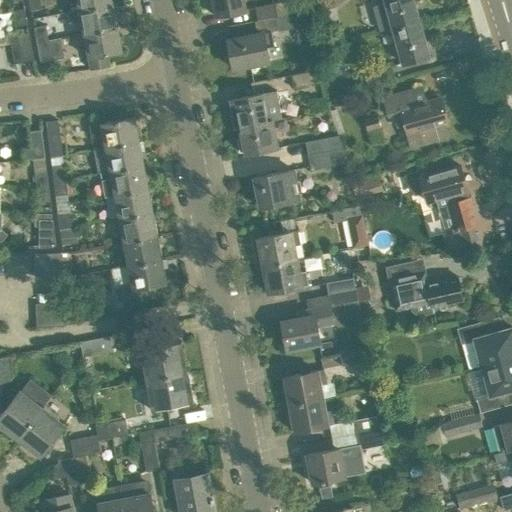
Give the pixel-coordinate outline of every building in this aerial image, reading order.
[(41,0),(27,0),(30,11),(43,8),(41,0)] [(112,0),(77,0),(80,9),(80,10),(113,3),(112,0)] [(244,0),(212,0),(216,16),(246,10),(244,0)] [(277,16),(302,11),(299,0),(293,0),(274,3),(277,16)] [(384,0),(392,28),(420,20),(413,0),(384,0)] [(80,10),(80,9),(67,12),(70,24),(82,22),(84,33),(117,27),(113,3),(80,10)] [(11,12),(13,20),(14,27),(27,24),(24,9),(11,12)] [(302,11),(277,16),(275,17),(277,31),(295,28),(298,42),(310,40),(302,11)] [(430,56),(420,20),(392,28),(402,64),(430,56)] [(37,42),(48,40),(46,25),(34,27),(37,42)] [(122,51),(117,27),(84,33),(89,57),(86,58),(88,69),(109,66),(107,54),(122,51)] [(269,31),(263,32),(228,39),(234,69),(269,62),(266,48),(272,47),(269,31)] [(29,32),(9,35),(0,37),(0,47),(11,45),(14,64),(34,61),(29,32)] [(61,37),(48,40),(37,42),(41,63),(65,58),(61,37)] [(315,56),(308,57),(304,63),(305,70),(317,68),(315,56)] [(395,79),(392,68),(391,64),(363,72),(367,86),(395,79)] [(290,75),(293,88),(322,82),(319,69),(290,75)] [(448,123),(441,98),(429,102),(424,86),(385,97),(391,117),(395,116),(399,128),(407,126),(412,145),(447,136),(444,124),(448,123)] [(241,126),(273,120),(281,118),(277,91),(231,99),(236,127),(241,126)] [(332,98),(334,107),(346,104),(344,96),(332,98)] [(367,132),(381,128),(377,114),(363,119),(367,132)] [(106,148),(139,141),(135,117),(90,126),(92,138),(104,136),(106,148)] [(47,121),(51,157),(63,155),(58,119),(47,121)] [(245,152),(278,146),(273,120),(241,126),(243,137),(237,138),(239,151),(245,150),(245,152)] [(29,132),(31,147),(22,148),(24,160),(32,159),(45,157),(42,131),(29,132)] [(308,156),(342,149),(338,135),(305,141),(308,156)] [(139,141),(106,148),(94,150),(98,173),(101,172),(101,173),(144,165),(139,141)] [(342,149),(308,156),(311,170),(346,163),(342,149)] [(53,182),(66,181),(64,164),(51,166),(53,182)] [(148,188),(144,165),(101,173),(102,180),(104,180),(107,195),(105,195),(105,196),(115,194),(148,188)] [(466,191),(467,191),(460,165),(419,177),(426,202),(436,199),(441,216),(451,214),(456,231),(477,226),(469,198),(468,199),(466,191)] [(293,170),(254,177),(260,206),(299,199),(293,170)] [(36,189),(48,187),(46,171),(34,173),(36,189)] [(69,205),(66,181),(53,182),(57,206),(69,205)] [(398,206),(397,185),(373,186),(374,207),(398,206)] [(50,202),(48,187),(36,189),(38,203),(50,202)] [(148,188),(115,194),(120,218),(153,211),(148,188)] [(69,205),(57,206),(57,213),(59,229),(71,228),(69,205)] [(366,246),(360,217),(357,206),(332,211),(334,222),(347,220),(352,248),(366,246)] [(153,211),(120,218),(124,241),(158,235),(153,211)] [(51,225),(51,214),(38,214),(36,216),(35,225),(51,225)] [(263,265),(297,259),(295,245),(300,244),(298,230),(257,237),(263,265)] [(162,258),(158,235),(124,241),(129,264),(162,258)] [(34,265),(62,264),(62,252),(34,253),(34,265)] [(162,258),(129,264),(113,268),(116,284),(132,281),(136,300),(153,296),(151,285),(167,282),(162,258)] [(297,259),(263,265),(268,293),(308,285),(305,271),(300,272),(297,259)] [(63,276),(62,264),(34,265),(35,277),(63,276)] [(422,315),(423,315),(433,313),(434,314),(435,314),(434,307),(463,301),(457,277),(428,284),(425,272),(405,277),(402,265),(386,269),(396,311),(411,308),(412,309),(413,311),(414,312),(415,313),(417,314),(418,315),(420,315),(422,315)] [(330,295),(356,289),(353,277),(325,282),(328,295),(330,295)] [(358,301),(356,289),(330,295),(332,306),(358,301)] [(330,295),(328,295),(307,299),(310,316),(282,321),(287,349),(320,343),(317,326),(333,322),(330,307),(332,306),(330,295)] [(36,315),(64,314),(63,302),(35,303),(36,315)] [(64,314),(36,315),(36,327),(64,326),(64,314)] [(482,367),(511,358),(511,327),(493,333),(490,321),(459,330),(462,342),(474,339),(482,367)] [(112,351),(110,339),(109,336),(80,341),(83,357),(112,351)] [(146,380),(187,372),(181,342),(140,350),(146,380)] [(340,353),(342,366),(369,361),(367,347),(340,353)] [(511,358),(482,367),(490,396),(478,399),(482,411),(511,402),(511,400),(509,391),(511,389),(511,358)] [(290,404),(323,397),(321,385),(327,383),(325,369),(284,376),(290,404)] [(193,402),(187,372),(146,380),(152,410),(193,402)] [(0,423),(19,438),(43,406),(21,390),(0,417),(0,423)] [(323,397),(290,404),(295,432),(335,424),(332,409),(326,411),(323,397)] [(43,406),(19,438),(41,454),(65,423),(43,406)] [(483,427),(479,414),(479,413),(441,423),(445,437),(483,427)] [(356,436),(383,430),(380,415),(353,420),(356,436)] [(98,435),(99,440),(128,435),(125,419),(96,425),(98,435)] [(152,429),(154,442),(199,432),(196,420),(152,429)] [(500,452),(511,448),(511,420),(493,426),(500,452)] [(154,442),(152,429),(138,432),(146,472),(160,469),(154,442)] [(383,430),(356,436),(358,444),(306,454),(312,484),(325,482),(325,480),(345,476),(343,460),(363,456),(362,450),(386,445),(383,430)] [(99,440),(98,435),(71,441),(74,457),(75,457),(89,454),(101,452),(99,440)] [(511,448),(500,452),(493,454),(496,462),(511,458),(511,460),(511,448)] [(89,454),(75,457),(80,483),(94,481),(89,454)] [(75,457),(74,457),(65,458),(52,467),(55,478),(67,476),(69,486),(80,483),(75,457)] [(214,511),(206,471),(175,477),(181,511),(214,511)] [(409,484),(411,493),(411,496),(436,491),(432,479),(409,484)] [(144,482),(122,486),(126,511),(153,511),(148,483),(144,484),(144,482)] [(498,497),(495,486),(494,483),(466,490),(470,505),(498,497)] [(126,511),(122,486),(99,490),(100,492),(96,492),(99,511),(126,511)] [(329,490),(318,492),(320,499),(331,497),(329,490)] [(511,492),(500,496),(504,510),(511,508),(511,492)] [(73,511),(71,494),(39,500),(40,511),(45,511),(73,511)]
